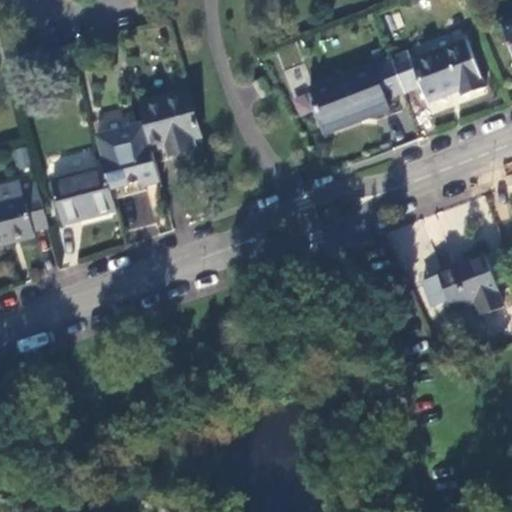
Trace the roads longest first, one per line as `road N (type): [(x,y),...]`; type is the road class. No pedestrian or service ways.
road 1 (residential): [(191,261),(315,238),(417,179)]
road 2 (residential): [(417,179),(303,201),(191,261)]
road 3 (residential): [(0,330),(191,261)]
